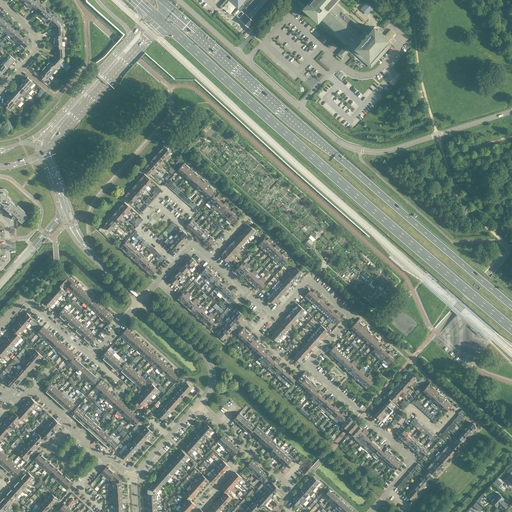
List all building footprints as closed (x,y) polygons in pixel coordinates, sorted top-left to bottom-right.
[(36,0),(35,1),(33,0),(29,0),(26,4),(31,9),(33,6),(37,9),(41,4),(36,0)] [(228,0),(238,8),(243,12),(245,15),(241,19),(250,28),(255,23),(254,23),(257,20),(256,19),(273,0),(228,0)] [(305,8),(304,9),(317,20),(317,21),(318,20),(319,20),(320,21),(347,46),(346,46),(346,47),(346,48),(346,49),(347,49),(348,49),(349,49),(350,48),(371,67),(390,46),(384,41),(386,39),(383,36),(384,35),(375,27),(368,34),(361,28),(335,5),(334,5),(332,4),(335,0),(311,0),(304,8),(305,8)] [(363,6),(370,12),(374,7),(367,1),(363,6)] [(41,4),(37,9),(40,13),(38,15),(43,20),(48,13),(45,10),(46,9),(41,4)] [(52,16),(48,13),(43,20),(48,24),(50,21),(57,27),(63,24),(53,15),(52,16)] [(3,31),(11,23),(9,21),(7,23),(5,21),(0,26),(0,31),(2,33),(3,31)] [(11,23),(3,31),(8,35),(13,28),(11,26),(13,24),(11,23)] [(63,24),(57,27),(57,36),(53,36),(54,42),(62,42),(62,37),(64,37),(63,24)] [(10,40),(19,30),(17,28),(16,30),(13,28),(8,35),(6,37),(10,40)] [(16,42),(21,35),(19,33),(21,31),(19,30),(10,40),(14,44),(16,42)] [(21,35),(16,42),(20,45),(27,37),(25,36),(24,38),(21,35)] [(27,37),(20,45),(24,49),(29,43),(27,41),(29,39),(27,37)] [(62,42),(54,42),(54,49),(58,49),(58,57),(65,60),(64,46),(62,47),(62,42)] [(9,54),(5,59),(12,64),(15,60),(9,54)] [(56,70),(60,65),(66,70),(70,65),(64,60),(65,60),(58,57),(52,64),(50,61),(45,66),(52,72),(55,68),(56,70)] [(5,59),(2,63),(8,68),(12,64),(5,59)] [(52,72),(45,66),(37,76),(44,83),(45,82),(50,77),(48,75),(52,72)] [(23,78),(21,79),(30,87),(34,83),(27,77),(25,80),(23,78)] [(30,87),(21,79),(20,81),(22,83),(20,85),(29,93),(32,89),(30,87)] [(29,93),(20,85),(18,88),(16,86),(14,88),(23,95),(25,97),(29,93)] [(23,95),(14,88),(13,89),(15,91),(13,93),(19,99),(23,95)] [(19,99),(13,93),(11,96),(9,94),(7,96),(16,103),(18,105),(22,101),(19,99)] [(16,103),(7,96),(6,97),(8,99),(5,102),(8,104),(5,106),(10,110),(16,103)] [(164,146),(160,150),(169,158),(171,156),(168,153),(170,151),(164,146)] [(169,158),(160,150),(157,154),(163,159),(165,157),(168,160),(169,158)] [(163,159),(157,154),(153,158),(163,166),(164,164),(161,161),(163,159)] [(163,166),(153,158),(150,162),(156,167),(157,168),(159,166),(161,168),(164,170),(165,168),(163,166)] [(156,167),(150,162),(146,165),(156,174),(157,172),(154,169),(156,167)] [(184,162),(179,169),(181,171),(179,172),(181,174),(188,166),(184,162)] [(156,174),(146,165),(143,169),(149,175),(150,176),(152,174),(154,176),(156,174)] [(188,166),(181,174),(183,176),(184,174),(187,176),(193,169),(191,167),(191,168),(188,166)] [(193,169),(187,176),(189,178),(187,179),(189,181),(196,173),(194,171),(195,170),(193,169)] [(196,173),(189,181),(191,183),(192,181),(194,183),(200,176),(196,173)] [(150,180),(144,174),(141,178),(149,185),(150,183),(149,182),(150,180)] [(200,176),(194,183),(196,185),(195,186),(197,188),(204,180),(200,176)] [(149,185),(141,178),(137,182),(143,188),(145,186),(147,187),(149,185)] [(204,180),(197,188),(201,192),(202,190),(208,183),(204,180)] [(143,188),(137,182),(134,186),(142,193),(143,191),(142,190),(143,188)] [(208,183),(202,190),(204,192),(203,193),(204,195),(212,187),(208,183)] [(142,193),(134,186),(130,190),(136,195),(138,193),(140,195),(142,193)] [(212,187),(204,195),(206,197),(208,195),(210,197),(216,191),(212,187)] [(0,202),(1,202),(5,205),(3,207),(8,210),(11,213),(12,212),(19,218),(18,219),(22,223),(28,216),(25,213),(26,212),(18,205),(17,206),(10,200),(11,199),(7,195),(8,192),(5,189),(0,188),(0,202)] [(138,197),(130,190),(127,194),(136,202),(138,200),(136,199),(138,197)] [(136,202),(127,194),(123,198),(131,205),(133,203),(135,204),(136,202)] [(213,196),(207,202),(211,206),(220,197),(218,195),(215,198),(213,196)] [(213,211),(215,209),(221,203),(219,201),(221,198),(220,197),(211,206),(209,208),(213,211)] [(130,207),(124,202),(121,206),(128,213),(129,212),(130,213),(131,212),(130,211),(128,210),(130,207)] [(221,203),(215,209),(219,213),(227,203),(226,202),(223,205),(221,203)] [(227,203),(219,213),(223,216),(228,210),(226,208),(229,205),(227,203)] [(128,213),(121,206),(117,210),(123,215),(125,213),(127,215),(128,213)] [(228,210),(223,216),(227,220),(235,210),(233,209),(231,212),(228,210)] [(123,215),(117,210),(114,214),(123,222),(125,220),(121,217),(123,215)] [(235,210),(227,220),(231,223),(236,217),(234,215),(237,212),(235,210)] [(123,222),(114,214),(110,218),(116,223),(118,221),(121,224),(123,222)] [(116,223),(110,218),(107,222),(116,230),(117,228),(114,225),(116,223)] [(192,219),(187,225),(189,227),(186,230),(188,231),(196,223),(192,219)] [(116,230),(107,222),(103,226),(109,231),(111,229),(114,232),(116,230)] [(196,223),(188,231),(190,233),(193,230),(195,232),(200,226),(196,223)] [(200,226),(195,232),(197,234),(194,237),(196,238),(204,230),(200,226)] [(246,226),(244,228),(253,235),(257,231),(251,226),(249,229),(246,226)] [(181,229),(180,228),(178,229),(180,230),(177,233),(187,241),(188,239),(185,237),(187,234),(181,229)] [(253,235),(244,228),(243,229),(246,232),(244,234),(249,239),(253,235)] [(203,239),(208,233),(210,231),(208,230),(206,232),(204,230),(196,238),(198,240),(201,237),(203,239)] [(187,241),(177,233),(174,237),(180,242),(182,240),(185,243),(187,241)] [(208,233),(203,239),(205,241),(202,244),(204,245),(212,237),(208,233)] [(249,239),(244,234),(242,236),(239,233),(237,235),(246,243),(249,239)] [(246,243),(237,235),(236,237),(239,240),(237,242),(242,247),(246,243)] [(180,242),(174,237),(171,241),(180,249),(181,247),(178,244),(180,242)] [(212,237),(204,245),(206,247),(209,244),(211,246),(216,240),(212,237)] [(266,241),(263,239),(258,245),(262,249),(270,240),(268,238),(266,241)] [(309,248),(314,243),(309,239),(305,243),(309,248)] [(242,247),(237,242),(234,240),(231,244),(240,252),(242,250),(238,247),(240,245),(242,247)] [(270,240),(262,249),(266,252),(271,246),(269,244),(272,241),(270,240)] [(180,249),(171,241),(167,245),(173,250),(175,248),(178,251),(180,249)] [(127,244),(125,242),(120,248),(124,251),(131,244),(129,242),(127,244)] [(131,244),(124,251),(128,255),(133,249),(131,247),(133,245),(131,244)] [(240,252),(231,244),(227,248),(233,253),(235,251),(238,254),(240,252)] [(273,248),(271,246),(266,252),(270,256),(278,247),(276,245),(273,248)] [(278,247),(270,256),(274,259),(279,253),(277,251),(280,248),(278,247)] [(233,253),(227,248),(224,252),(233,260),(235,258),(231,255),(233,253)] [(135,251),(133,249),(128,255),(132,258),(139,251),(137,249),(135,251)] [(139,251),(132,258),(136,262),(141,256),(139,254),(140,252),(139,251)] [(156,258),(159,260),(161,262),(164,259),(165,260),(167,258),(165,256),(164,258),(158,252),(156,254),(158,256),(156,258)] [(233,260),(224,252),(220,256),(226,261),(228,259),(231,262),(233,260)] [(281,255),(279,253),(274,259),(277,263),(286,254),(284,252),(281,255)] [(286,254),(277,263),(281,266),(287,260),(285,258),(288,255),(286,254)] [(143,258),(141,256),(136,262),(140,265),(146,258),(145,256),(143,258)] [(197,263),(192,258),(190,260),(187,257),(185,259),(194,267),(197,263)] [(146,258),(140,265),(143,269),(149,263),(147,261),(148,259),(146,258)] [(194,267),(185,259),(184,261),(187,264),(185,266),(190,271),(194,267)] [(151,265),(149,263),(143,269),(147,272),(154,265),(152,263),(151,265)] [(241,264),(236,270),(240,274),(248,264),(246,263),(243,266),(241,264)] [(248,264),(240,274),(244,277),(249,271),(247,269),(250,266),(248,264)] [(154,265),(147,272),(151,276),(157,270),(154,268),(156,266),(154,265)] [(190,271),(185,266),(183,268),(180,265),(178,267),(187,275),(190,271)] [(211,270),(207,266),(202,272),(204,274),(201,277),(202,279),(211,270)] [(187,275),(178,267),(177,269),(180,271),(178,274),(183,278),(187,275)] [(292,268),(290,270),(299,278),(303,274),(297,269),(295,271),(292,268)] [(211,270),(202,279),(204,280),(207,277),(209,279),(215,273),(211,270)] [(249,271),(244,277),(248,281),(256,271),(254,270),(251,273),(249,271)] [(299,278),(290,270),(289,271),(292,274),(290,276),(296,282),(299,278)] [(256,271),(248,281),(252,284),(257,278),(255,276),(258,273),(256,271)] [(183,278),(178,274),(176,276),(173,273),(171,275),(180,282),(183,278)] [(218,277),(215,273),(209,279),(212,281),(208,284),(210,286),(218,277)] [(71,291),(77,285),(67,275),(64,278),(67,281),(70,284),(67,288),(71,291)] [(180,282),(171,275),(170,276),(173,279),(171,281),(176,286),(180,282)] [(285,275),(283,277),(292,286),(296,282),(290,276),(288,279),(285,275)] [(222,280),(218,277),(210,286),(212,287),(215,284),(217,286),(220,283),(222,280)] [(257,278),(252,284),(255,287),(264,278),(262,277),(259,280),(257,278)] [(292,286),(283,277),(282,279),(285,282),(283,284),(287,287),(289,289),(292,286)] [(61,288),(67,281),(64,278),(54,289),(61,295),(65,291),(61,288)] [(264,278),(255,287),(259,291),(265,285),(262,283),(266,280),(264,278)] [(222,284),(220,283),(217,286),(215,288),(219,291),(227,283),(225,281),(222,284)] [(448,290),(448,289),(439,281),(439,282),(448,290)] [(281,282),(278,286),(286,294),(288,292),(285,289),(287,287),(283,284),(281,282)] [(227,283),(219,291),(223,295),(228,290),(226,288),(229,285),(227,283)] [(77,285),(71,291),(75,295),(82,288),(77,285)] [(278,286),(274,290),(280,295),(282,293),(285,296),(286,294),(278,286)] [(82,288),(75,295),(79,299),(86,292),(82,288)] [(230,291),(228,290),(223,295),(227,298),(235,290),(233,288),(230,291)] [(61,295),(54,289),(51,293),(58,299),(61,295)] [(235,290),(227,298),(231,302),(236,297),(234,295),(237,292),(235,290)] [(274,290),(271,294),(279,302),(281,300),(278,297),(280,295),(274,290)] [(312,293),(310,291),(305,297),(309,300),(316,292),(315,290),(312,293)] [(86,292),(79,299),(83,302),(90,295),(86,292)] [(184,292),(177,299),(181,303),(189,293),(188,292),(186,294),(184,292)] [(316,292),(309,300),(313,304),(317,298),(315,296),(318,293),(316,292)] [(58,299),(51,293),(47,297),(54,303),(58,299)] [(189,293),(181,303),(185,306),(190,300),(188,298),(191,295),(189,293)] [(271,294),(267,298),(273,303),(274,301),(278,304),(279,302),(271,294)] [(90,295),(83,302),(87,306),(94,299),(90,295)] [(54,303),(47,297),(43,301),(50,308),(54,303)] [(320,300),(317,298),(313,304),(317,307),(324,299),(322,297),(320,300)] [(82,310),(84,308),(72,298),(70,301),(82,310)] [(94,299),(87,306),(92,310),(98,303),(94,299)] [(190,300),(185,306),(189,310),(197,300),(195,299),(192,302),(190,300)] [(324,299),(317,307),(320,311),(325,305),(323,303),(326,300),(324,299)] [(197,300),(189,310),(193,313),(198,307),(196,305),(199,302),(197,300)] [(98,303),(92,310),(96,313),(102,306),(98,303)] [(304,309),(298,304),(294,308),(303,316),(305,315),(302,311),(304,309)] [(327,307),(325,305),(320,311),(324,314),(332,306),(330,304),(327,307)] [(102,306),(96,313),(100,317),(106,310),(102,306)] [(198,307),(193,313),(197,317),(205,307),(203,306),(200,309),(198,307)] [(332,306),(324,314),(328,318),(333,312),(331,310),(334,307),(332,306)] [(64,307),(58,314),(62,318),(70,309),(69,308),(67,310),(64,307)] [(205,307),(197,317),(201,320),(206,314),(204,312),(207,309),(205,307)] [(303,316),(294,308),(291,312),(297,317),(299,315),(302,318),(303,316)] [(70,309),(62,318),(66,322),(72,315),(70,312),(72,310),(70,309)] [(106,310),(100,317),(104,320),(110,314),(106,310)] [(238,311),(234,315),(243,323),(244,321),(241,318),(243,316),(238,311)] [(335,314),(333,312),(328,318),(332,321),(340,312),(338,311),(335,314)] [(297,317),(291,312),(287,316),(297,324),(298,322),(295,319),(297,317)] [(340,312),(332,321),(336,325),(341,319),(339,317),(342,314),(340,312)] [(34,319),(27,313),(23,317),(30,323),(34,319)] [(206,314),(201,320),(204,324),(213,314),(211,313),(208,316),(206,314)] [(110,314),(104,320),(108,324),(114,317),(110,314)] [(213,314),(204,324),(208,327),(214,321),(212,320),(215,316),(213,314)] [(72,315),(66,322),(70,325),(79,316),(77,315),(75,317),(72,315)] [(243,323),(234,315),(231,319),(236,324),(238,321),(241,324),(243,323)] [(79,316),(70,325),(74,329),(80,322),(78,320),(80,317),(79,316)] [(297,324),(287,316),(284,320),(286,322),(290,325),(291,323),(295,326),(297,324)] [(30,323),(23,317),(19,321),(26,327),(30,323)] [(236,324),(231,319),(227,323),(236,330),(237,328),(234,326),(236,324)] [(362,324),(358,320),(352,326),(354,328),(351,332),(353,334),(362,324)] [(26,327),(19,321),(16,325),(23,331),(26,327)] [(290,325),(286,322),(284,324),(281,321),(280,323),(288,331),(292,327),(290,325)] [(80,322),(74,329),(78,333),(87,323),(85,322),(83,325),(80,322)] [(87,323),(78,333),(82,336),(88,329),(86,327),(88,324),(87,323)] [(236,330),(227,323),(224,327),(229,331),(231,329),(234,332),(236,330)] [(288,331),(280,323),(278,325),(281,328),(279,330),(285,335),(288,331)] [(366,327),(362,324),(353,334),(355,335),(358,332),(360,334),(366,327)] [(23,331),(16,325),(12,329),(21,337),(19,335),(23,331)] [(321,325),(317,329),(326,337),(328,335),(325,332),(326,330),(321,325)] [(43,326),(37,333),(41,337),(47,330),(43,326)] [(479,335),(480,334),(471,326),(469,327),(479,335)] [(229,331),(224,327),(220,330),(229,338),(230,336),(227,334),(229,331)] [(244,327),(238,334),(240,335),(237,339),(239,341),(248,331),(244,327)] [(370,331),(366,327),(360,334),(362,335),(359,339),(361,340),(370,331)] [(21,337),(12,329),(14,331),(11,335),(18,341),(21,337)] [(88,329),(82,336),(86,340),(95,330),(93,329),(91,332),(88,329)] [(127,329),(120,336),(125,339),(131,332),(127,329)] [(229,338),(220,330),(220,331),(219,330),(218,329),(217,330),(216,331),(215,332),(216,334),(217,334),(222,339),(224,337),(227,340),(229,338)] [(285,335),(279,330),(277,332),(274,329),(273,331),(281,338),(285,335)] [(317,329),(314,333),(319,338),(321,335),(324,338),(326,337),(317,329)] [(47,330),(41,337),(45,341),(51,334),(47,330)] [(95,330),(86,340),(90,344),(97,337),(94,334),(96,332),(95,330)] [(248,331),(239,341),(241,342),(244,339),(246,341),(252,334),(248,331)] [(281,338),(273,331),(271,333),(274,336),(272,338),(278,343),(281,338)] [(374,334),(370,331),(361,340),(363,342),(366,339),(368,341),(374,334)] [(131,332),(125,339),(129,343),(135,336),(131,332)] [(314,333),(310,337),(319,344),(321,342),(317,340),(319,338),(314,333)] [(51,334),(45,341),(49,344),(55,337),(51,334)] [(252,334),(246,341),(248,342),(245,346),(247,348),(256,338),(252,334)] [(377,338),(374,334),(368,341),(370,342),(367,346),(369,347),(377,338)] [(18,341),(11,335),(7,339),(14,346),(18,341)] [(135,336),(129,343),(133,347),(139,340),(135,336)] [(55,337),(49,344),(53,348),(59,341),(55,337)] [(307,341),(309,342),(312,345),(314,343),(317,346),(319,344),(310,337),(307,341)] [(256,338),(247,348),(249,349),(252,346),(254,348),(259,341),(256,338)] [(381,341),(377,338),(369,347),(371,349),(374,346),(376,348),(377,346),(381,341)] [(14,346),(7,339),(3,343),(10,350),(14,346)] [(139,340),(133,347),(137,350),(143,343),(139,340)] [(59,341),(53,348),(57,352),(63,345),(59,341)] [(259,341),(254,348),(256,349),(253,353),(255,355),(263,345),(259,341)] [(304,341),(302,343),(311,351),(315,347),(312,345),(309,342),(307,344),(304,341)] [(10,350),(3,343),(0,347),(7,354),(10,350)] [(143,343),(137,350),(141,354),(147,347),(143,343)] [(311,351),(302,343),(300,345),(304,348),(302,350),(308,355),(311,351)] [(379,348),(377,346),(376,348),(372,352),(376,355),(384,346),(382,344),(379,348)] [(63,345),(57,352),(61,355),(67,348),(63,345)] [(263,345),(255,355),(256,356),(259,353),(261,355),(262,355),(263,353),(267,348),(263,345)] [(335,346),(330,351),(332,353),(329,356),(331,358),(339,349),(335,346)] [(384,346),(376,355),(380,359),(385,353),(383,351),(386,348),(384,346)] [(147,347),(141,354),(145,357),(151,351),(147,347)] [(67,348),(61,355),(65,359),(72,352),(67,348)] [(297,349),(295,351),(304,359),(308,355),(302,350),(300,352),(297,349)] [(339,349),(331,358),(333,360),(336,356),(338,358),(343,353),(339,349)] [(31,351),(30,352),(39,361),(43,356),(36,350),(33,353),(31,351)] [(107,350),(101,357),(105,361),(114,351),(113,350),(110,353),(107,350)] [(114,351),(105,361),(110,364),(116,357),(113,355),(115,353),(114,351)] [(151,351),(145,357),(149,361),(155,354),(151,351)] [(304,359),(295,351),(293,353),(297,356),(295,358),(301,363),(304,359)] [(387,355),(385,353),(380,359),(384,362),(392,353),(390,351),(387,355)] [(39,361),(30,352),(28,354),(31,356),(28,359),(35,365),(39,361)] [(72,352),(65,359),(69,362),(68,364),(76,356),(72,352)] [(262,355),(261,355),(257,360),(261,363),(270,353),(268,352),(265,355),(263,353),(262,355)] [(270,353),(261,363),(265,367),(271,360),(269,358),(272,355),(270,353)] [(343,353),(338,358),(340,360),(337,363),(339,365),(347,356),(343,353)] [(392,353),(384,362),(388,366),(393,360),(391,358),(394,355),(392,353)] [(155,354),(149,361),(153,365),(159,358),(155,354)] [(76,356),(68,364),(71,367),(68,369),(70,370),(78,361),(74,357),(76,356)] [(347,356),(339,365),(341,367),(344,363),(346,365),(349,362),(351,360),(347,356)] [(116,357),(110,364),(114,368),(122,359),(121,358),(118,360),(116,357)] [(159,358),(153,365),(157,368),(163,361),(159,358)] [(23,359),(22,360),(32,369),(35,365),(28,359),(26,361),(23,359)] [(122,359),(114,368),(118,372),(126,362),(124,365),(121,362),(123,360),(122,359)] [(271,360),(265,367),(269,370),(278,360),(276,359),(273,362),(271,360)] [(32,369),(22,360),(21,362),(24,364),(21,367),(28,373),(32,369)] [(278,360),(269,370),(273,374),(279,367),(277,365),(280,362),(278,360)] [(349,362),(346,365),(344,368),(347,371),(356,362),(354,360),(351,364),(349,362)] [(78,361),(70,370),(71,371),(73,369),(76,371),(82,365),(78,361)] [(163,361),(157,368),(161,372),(167,365),(163,361)] [(126,362),(118,372),(120,369),(124,373),(132,364),(131,363),(129,365),(126,362)] [(356,362),(347,371),(351,375),(356,369),(354,367),(357,364),(356,362)] [(8,373),(13,366),(10,363),(5,370),(8,373)] [(132,364),(124,373),(128,377),(134,370),(131,367),(133,365),(132,364)] [(82,365),(76,371),(79,374),(76,376),(78,377),(86,368),(82,365)] [(167,365),(161,372),(165,375),(171,369),(167,365)] [(279,367),(273,374),(277,377),(286,367),(284,366),(281,369),(279,367)] [(16,367),(15,368),(24,377),(28,373),(21,367),(19,369),(16,367)] [(286,367),(277,377),(280,381),(287,374),(285,372),(287,369),(286,367)] [(356,369),(351,375),(355,378),(363,369),(362,367),(359,371),(356,369)] [(24,377),(15,368),(14,370),(16,372),(14,375),(21,381),(24,377)] [(86,368),(78,377),(79,378),(81,376),(84,379),(90,372),(86,368)] [(149,369),(147,371),(154,379),(156,377),(149,369)] [(171,369),(165,375),(169,379),(175,372),(171,369)] [(363,369),(355,378),(359,382),(364,376),(362,374),(365,371),(363,369)] [(134,370),(128,377),(132,380),(140,371),(139,370),(137,372),(134,370)] [(140,371),(132,380),(136,384),(142,377),(139,374),(141,372),(140,371)] [(407,371),(404,375),(413,384),(415,382),(412,379),(414,377),(407,371)] [(90,372),(84,379),(87,381),(85,383),(86,385),(94,375),(90,372)] [(175,372),(169,379),(173,383),(179,376),(175,372)] [(287,374),(280,381),(284,384),(293,374),(292,373),(289,376),(287,374)] [(307,377),(303,373),(298,380),(300,382),(297,385),(298,387),(307,377)] [(293,374),(284,384),(288,388),(294,381),(292,379),(295,376),(293,374)] [(364,376),(359,382),(363,385),(371,376),(369,374),(366,378),(364,376)] [(9,375),(8,377),(17,385),(21,381),(14,375),(11,377),(9,375)] [(90,388),(98,379),(94,375),(86,385),(90,388)] [(413,384),(404,375),(400,379),(406,385),(408,383),(412,386),(413,384)] [(371,376),(363,385),(367,389),(372,383),(370,381),(373,378),(371,376)] [(17,385),(8,377),(7,378),(9,380),(6,383),(13,389),(17,385)] [(142,377),(136,384),(140,388),(144,383),(146,381),(142,377)] [(311,380),(307,377),(298,387),(300,388),(303,385),(305,387),(311,380)] [(148,378),(146,381),(144,383),(148,387),(148,388),(154,394),(158,390),(152,384),(153,382),(148,378)] [(406,385),(400,379),(397,383),(406,392),(408,390),(405,387),(406,385)] [(311,380),(305,387),(308,389),(304,392),(306,394),(315,384),(311,380)] [(100,382),(93,389),(98,393),(104,386),(100,382)] [(186,382),(182,386),(189,392),(193,388),(186,382)] [(423,390),(427,393),(433,387),(431,385),(432,383),(430,382),(423,390)] [(51,383),(44,390),(49,394),(57,384),(56,383),(54,386),(51,383)] [(406,392),(397,383),(393,387),(400,393),(401,390),(405,394),(406,392)] [(57,384),(49,394),(53,397),(59,390),(56,388),(58,386),(57,384)] [(319,387),(315,384),(306,394),(308,395),(311,392),(313,394),(315,392),(319,387)] [(104,386),(98,393),(102,396),(108,389),(104,386)] [(189,392),(182,386),(178,390),(185,396),(189,392)] [(400,393),(393,387),(390,391),(398,398),(399,396),(398,395),(400,393)] [(433,387),(427,393),(431,397),(437,390),(433,387)] [(148,388),(144,392),(151,398),(154,394),(148,388)] [(106,400),(112,393),(108,389),(102,396),(99,399),(101,400),(103,398),(106,400)] [(59,390),(53,397),(57,401),(65,392),(64,390),(62,393),(59,390)] [(185,396),(178,390),(175,394),(182,400),(185,396)] [(433,402),(441,394),(437,390),(431,397),(429,399),(433,402)] [(315,392),(313,394),(309,399),(313,402),(322,392),(320,391),(317,394),(315,392)] [(398,398),(390,391),(386,395),(392,400),(394,398),(396,400),(398,398)] [(65,392),(57,401),(61,405),(67,398),(64,395),(66,393),(65,392)] [(144,392),(140,396),(147,402),(151,398),(144,392)] [(322,392),(313,402),(317,406),(323,399),(321,397),(324,394),(322,392)] [(112,393),(106,400),(110,404),(116,397),(112,393)] [(182,400),(175,394),(171,398),(178,404),(182,400)] [(437,406),(445,397),(441,394),(433,402),(437,406)] [(140,396),(134,403),(139,408),(142,405),(143,406),(147,402),(140,396)] [(116,397),(110,404),(114,407),(120,400),(116,397)] [(441,409),(443,407),(449,401),(445,397),(437,406),(441,409)] [(38,405),(31,398),(27,402),(35,409),(38,405)] [(67,398),(61,405),(65,408),(73,399),(72,398),(70,400),(67,398)] [(178,404),(171,398),(168,402),(174,408),(178,404)] [(323,399),(317,406),(321,409),(329,399),(328,398),(325,401),(323,399)] [(73,399),(65,408),(69,412),(75,405),(72,402),(74,400),(73,399)] [(329,399),(321,409),(324,413),(331,406),(328,404),(331,401),(329,399)] [(396,405),(390,400),(388,402),(384,399),(383,401),(392,409),(396,405)] [(120,400),(114,407),(118,411),(124,404),(120,400)] [(392,409),(383,401),(381,403),(384,406),(382,408),(388,413),(392,409)] [(453,405),(449,401),(443,407),(447,411),(453,405)] [(35,409),(27,402),(25,404),(24,404),(23,405),(31,413),(35,409)] [(174,408),(168,402),(164,406),(171,412),(174,408)] [(120,417),(122,414),(128,408),(124,404),(118,411),(116,413),(120,417)] [(31,413),(23,405),(21,407),(22,408),(20,410),(27,417),(31,413)] [(331,406),(324,413),(328,416),(337,406),(336,405),(333,408),(331,406)] [(164,406),(160,410),(167,416),(171,412),(164,406)] [(337,406),(328,416),(332,420),(338,413),(336,411),(339,408),(337,406)] [(77,407),(71,414),(75,418),(84,408),(82,407),(80,410),(77,407)] [(310,419),(314,415),(310,411),(309,413),(302,407),(299,409),(310,419)] [(388,413),(382,408),(381,410),(377,407),(376,409),(385,417),(388,413)] [(84,408),(75,418),(79,421),(85,414),(83,412),(85,409),(84,408)] [(128,408),(122,414),(126,418),(132,411),(128,408)] [(385,417),(376,409),(374,411),(377,414),(375,416),(381,421),(385,417)] [(27,417),(20,410),(16,414),(14,412),(24,421),(27,417)] [(160,410),(157,414),(163,421),(167,416),(160,410)] [(132,411),(126,418),(130,422),(136,415),(132,411)] [(24,421),(14,412),(10,416),(18,423),(21,419),(24,421)] [(83,425),(92,416),(88,412),(85,414),(79,421),(83,425)] [(341,415),(338,413),(332,420),(336,423),(345,413),(343,412),(341,415)] [(395,425),(403,415),(399,412),(395,418),(395,419),(392,423),(395,425)] [(240,413),(233,420),(234,422),(236,421),(238,423),(244,416),(240,413)] [(345,413),(336,423),(340,427),(341,426),(346,420),(344,418),(347,415),(345,413)] [(136,415),(130,422),(134,425),(140,419),(136,415)] [(18,423),(10,416),(8,419),(7,418),(6,419),(14,427),(18,423)] [(87,428),(96,419),(92,416),(83,425),(87,428)] [(244,416),(238,423),(240,425),(239,426),(241,428),(248,420),(244,416)] [(349,416),(346,420),(341,426),(345,429),(353,420),(349,416)] [(54,418),(50,423),(57,429),(61,425),(54,418)] [(14,427),(6,419),(4,421),(5,422),(3,424),(11,431),(14,427)] [(91,432),(100,423),(96,419),(87,428),(91,432)] [(248,420),(241,428),(242,429),(244,428),(246,430),(252,423),(248,420)] [(353,420),(345,429),(346,431),(350,434),(358,424),(355,422),(353,420)] [(47,424),(45,426),(54,433),(57,429),(50,423),(48,425),(47,424)] [(100,423),(91,432),(95,436),(102,429),(99,426),(101,424),(100,423)] [(121,423),(119,425),(128,432),(130,430),(121,423)] [(252,423),(246,430),(248,432),(247,433),(249,435),(257,426),(256,427),(252,423)] [(469,424),(468,426),(475,432),(479,428),(473,423),(471,425),(469,424)] [(11,431),(3,424),(1,427),(0,426),(0,425),(0,428),(7,435),(11,431)] [(213,430),(207,424),(203,428),(209,434),(213,430)] [(358,424),(350,434),(354,437),(359,431),(359,432),(364,426),(362,424),(360,426),(358,424)] [(54,433),(45,426),(44,427),(45,428),(43,431),(50,437),(54,433)] [(146,426),(142,430),(149,437),(153,432),(146,426)] [(257,426),(249,435),(251,432),(255,436),(261,429),(257,426)] [(475,432),(468,426),(466,427),(468,429),(466,431),(472,436),(475,432)] [(209,434),(203,428),(199,432),(206,438),(209,434)] [(102,429),(95,436),(100,439),(108,430),(107,429),(104,431),(102,429)] [(261,429),(255,436),(259,439),(265,433),(261,429)] [(403,431),(398,436),(402,440),(411,430),(409,429),(407,431),(405,433),(403,431)] [(104,443),(112,434),(108,430),(100,439),(104,443)] [(149,437),(142,430),(138,435),(145,441),(149,437)] [(359,431),(354,437),(353,438),(357,442),(366,432),(364,430),(361,433),(359,432),(359,431)] [(411,430),(402,440),(406,443),(411,438),(413,436),(411,434),(413,432),(411,430)] [(466,431),(465,430),(463,432),(462,432),(461,433),(468,440),(472,436),(466,431)] [(37,432),(37,433),(47,441),(50,437),(43,431),(39,434),(37,432)] [(206,438),(199,432),(196,436),(202,442),(206,438)] [(366,432),(357,442),(361,445),(367,438),(365,437),(368,433),(366,432)] [(37,433),(33,437),(41,443),(44,440),(46,442),(47,441),(37,433)] [(265,433),(259,439),(263,443),(269,437),(265,433)] [(468,440),(461,433),(459,435),(457,437),(459,439),(465,444),(468,440)] [(108,447),(116,437),(112,434),(104,443),(108,447)] [(224,434),(217,441),(221,445),(227,439),(225,437),(226,435),(224,434)] [(145,441),(138,435),(135,439),(142,445),(145,441)] [(202,442),(196,436),(192,440),(199,446),(202,442)] [(33,437),(30,441),(37,448),(41,443),(33,437)] [(116,437),(108,447),(112,450),(118,443),(115,441),(117,438),(116,437)] [(269,437),(263,443),(267,447),(273,440),(269,437)] [(367,438),(361,445),(365,449),(374,439),(372,437),(369,440),(367,438)] [(411,438),(406,443),(410,447),(417,439),(415,438),(413,440),(411,438)] [(142,445),(135,439),(131,443),(138,449),(142,445)] [(227,439),(221,445),(225,449),(231,442),(227,439)] [(374,439),(365,449),(368,452),(375,445),(373,444),(375,440),(374,439)] [(417,439),(410,447),(414,450),(419,445),(417,443),(418,441),(417,439)] [(455,439),(454,441),(461,448),(465,444),(459,439),(457,441),(455,439)] [(199,446),(192,440),(189,444),(195,450),(199,446)] [(273,440),(267,447),(271,450),(269,453),(277,444),(273,440)] [(30,441),(26,445),(33,452),(37,448),(30,441)] [(461,448),(454,441),(452,443),(454,445),(452,447),(458,452),(461,448)] [(231,442),(225,449),(229,452),(235,446),(231,442)] [(138,449),(131,443),(128,447),(135,453),(138,449)] [(195,450),(189,444),(186,447),(185,445),(183,447),(191,454),(195,450)] [(277,444),(269,453),(270,454),(272,453),(274,455),(280,449),(276,445),(277,444)] [(375,445),(368,452),(372,456),(381,446),(380,444),(377,447),(375,445)] [(26,445),(22,449),(30,456),(33,452),(26,445)] [(419,445),(414,450),(418,454),(424,446),(423,445),(421,447),(419,445)] [(447,445),(444,449),(453,457),(454,455),(451,453),(453,451),(447,445)] [(235,446),(229,452),(234,456),(241,448),(239,447),(238,448),(235,446)] [(381,446),(372,456),(376,459),(381,454),(382,452),(380,451),(383,447),(381,446)] [(424,446),(418,454),(422,458),(427,452),(425,450),(426,448),(424,446)] [(135,453),(128,447),(124,451),(131,457),(135,453)] [(386,448),(382,452),(381,454),(383,456),(380,460),(382,461),(390,452),(386,448)] [(22,449),(19,453),(26,460),(30,456),(22,449)] [(280,449),(274,455),(276,457),(275,459),(277,460),(284,452),(280,449)] [(444,449),(440,453),(446,458),(448,456),(451,459),(453,457),(444,449)] [(189,457),(181,450),(179,452),(181,453),(179,455),(185,461),(189,457)] [(131,457),(124,451),(120,455),(127,461),(131,457)] [(284,452),(277,460),(279,462),(280,460),(282,462),(288,456),(284,452)] [(390,452),(382,461),(383,463),(387,459),(389,461),(394,455),(390,452)] [(446,458),(440,453),(439,452),(435,455),(437,457),(446,465),(447,463),(444,460),(446,458)] [(40,453),(34,460),(37,463),(34,465),(36,466),(44,457),(40,453)] [(6,454),(0,460),(0,464),(2,466),(9,459),(7,457),(7,456),(6,454)] [(185,461),(179,455),(175,459),(181,465),(185,461)] [(394,455),(389,461),(391,463),(388,467),(389,468),(398,459),(394,455)] [(281,472),(292,460),(288,456),(282,462),(285,465),(283,466),(279,470),(281,472)] [(44,457),(36,466),(37,468),(39,465),(42,468),(48,461),(44,457)] [(437,457),(433,461),(439,466),(441,464),(444,467),(446,465),(437,457)] [(9,459),(2,466),(6,470),(14,461),(12,460),(11,461),(9,459)] [(181,465),(175,459),(171,463),(178,469),(181,465)] [(252,459),(245,467),(250,470),(255,464),(253,462),(254,461),(252,459)] [(398,459),(389,468),(391,470),(394,466),(396,468),(402,462),(398,459)] [(14,461),(6,470),(10,473),(17,466),(15,464),(15,463),(14,461)] [(48,461),(42,468),(45,470),(42,472),(44,474),(52,464),(48,461)] [(229,466),(223,461),(219,465),(225,471),(229,466)] [(433,461),(430,465),(439,473),(440,471),(437,468),(439,466),(433,461)] [(178,469),(171,463),(168,467),(174,473),(178,469)] [(52,464),(44,474),(45,475),(47,472),(50,475),(56,468),(52,464)] [(255,464),(250,470),(254,474),(259,468),(255,464)] [(225,471),(219,465),(215,469),(222,475),(225,471)] [(430,465),(426,469),(432,474),(434,472),(437,475),(439,473),(430,465)] [(17,466),(10,473),(14,477),(21,470),(17,466)] [(111,470),(107,466),(101,473),(104,476),(101,478),(103,479),(111,470)] [(174,473),(168,467),(164,471),(171,477),(174,473)] [(56,468),(50,475),(53,477),(50,480),(52,481),(60,472),(56,468)] [(259,468),(254,474),(258,478),(263,471),(259,468)] [(222,475),(215,469),(212,473),(218,479),(222,475)] [(118,476),(111,470),(103,479),(104,480),(106,478),(109,481),(110,479),(113,482),(118,476)] [(171,477),(164,471),(161,475),(167,481),(171,477)] [(263,471),(258,478),(262,481),(269,474),(267,472),(266,473),(263,471)] [(34,478),(27,472),(24,476),(33,484),(34,483),(32,481),(34,478)] [(60,472),(52,481),(53,482),(55,480),(58,482),(64,475),(60,472)] [(242,478),(235,472),(232,476),(238,482),(242,478)] [(218,479),(212,473),(208,477),(216,484),(217,482),(216,481),(218,479)] [(425,473),(423,475),(430,482),(434,478),(428,473),(426,475),(425,473)] [(64,475),(58,482),(61,484),(58,487),(60,488),(68,479),(64,475)] [(167,481),(161,475),(157,479),(163,485),(167,481)] [(202,475),(199,479),(205,485),(209,481),(202,475)] [(430,482),(423,475),(421,477),(423,479),(421,481),(427,486),(430,482)] [(33,484),(24,476),(20,480),(27,486),(29,483),(32,486),(33,484)] [(118,476),(113,482),(113,483),(112,483),(112,487),(108,487),(109,489),(121,488),(121,479),(118,476)] [(238,482),(232,476),(228,480),(235,486),(238,482)] [(320,482),(315,478),(313,477),(309,481),(316,487),(320,482)] [(499,486),(502,482),(498,478),(494,482),(499,486)] [(68,479),(60,488),(61,489),(63,487),(66,489),(72,483),(68,479)] [(163,485),(157,479),(153,483),(160,489),(163,485)] [(205,485),(199,479),(195,483),(201,489),(205,485)] [(27,486),(20,480),(16,484),(26,492),(27,491),(24,489),(27,486)] [(235,486),(228,480),(225,484),(231,490),(235,486)] [(316,487),(309,481),(306,485),(312,491),(316,487)] [(418,481),(416,483),(424,490),(427,486),(421,481),(419,483),(418,481)] [(160,489),(153,483),(150,488),(151,489),(151,488),(156,493),(160,489)] [(201,489),(195,483),(191,487),(198,493),(201,489)] [(280,490),(272,483),(269,487),(275,493),(277,490),(279,492),(280,490)] [(424,490),(416,483),(414,485),(416,486),(414,489),(420,494),(424,490)] [(26,492),(16,484),(13,488),(20,494),(22,491),(25,494),(26,492)] [(231,490),(225,484),(222,487),(221,486),(220,487),(232,498),(227,494),(231,490)] [(312,491),(306,485),(302,489),(309,495),(311,496),(314,492),(312,491)] [(198,493),(191,487),(188,491),(194,497),(198,493)] [(232,498),(220,487),(219,487),(225,492),(222,496),(228,502),(232,498)] [(275,493),(269,487),(265,491),(271,497),(275,493)] [(20,494),(13,488),(9,492),(18,500),(20,499),(17,497),(20,494)] [(309,495),(302,489),(299,493),(305,499),(309,495)] [(411,489),(409,491),(417,498),(420,494),(414,489),(412,491),(411,489)] [(333,494),(329,490),(323,496),(327,500),(333,494)] [(194,497),(188,491),(184,495),(196,506),(191,501),(194,497)] [(271,497),(265,491),(261,495),(268,501),(271,497)] [(417,498),(409,491),(407,493),(409,494),(407,496),(413,502),(417,498)] [(18,500),(9,492),(6,496),(12,502),(15,499),(17,502),(18,500)] [(45,493),(44,494),(54,503),(58,499),(51,493),(48,496),(45,493)] [(305,499),(299,493),(295,497),(302,503),(303,504),(307,500),(305,499)] [(503,509),(508,504),(503,500),(504,499),(498,493),(491,501),(494,504),(494,505),(496,506),(497,507),(498,505),(503,509)] [(54,503),(44,494),(43,496),(46,498),(43,501),(50,507),(54,503)] [(337,497),(333,494),(327,500),(331,504),(337,497)] [(196,506),(184,495),(188,499),(185,503),(191,509),(193,506),(195,507),(196,506)] [(268,501),(261,495),(258,499),(264,505),(268,501)] [(12,502),(6,496),(2,500),(11,508),(12,507),(10,505),(12,502)] [(228,502),(222,496),(218,500),(224,506),(228,502)] [(302,503),(295,497),(291,501),(298,507),(302,503)] [(341,501),(337,497),(331,504),(335,507),(341,501)] [(264,505),(258,499),(254,503),(253,501),(252,502),(261,509),(264,505)] [(11,508),(2,500),(0,502),(0,505),(5,510),(8,508),(10,510),(11,508)] [(224,506),(218,500),(214,504),(221,510),(224,506)] [(50,507),(43,501),(41,504),(38,501),(37,503),(47,511),(50,507)] [(345,504),(341,501),(335,507),(339,511),(345,504)] [(261,509),(252,502),(249,506),(255,511),(259,507),(261,509)] [(476,511),(479,511),(483,508),(476,502),(471,507),(476,511)] [(45,511),(47,511),(37,503),(36,504),(39,506),(36,509),(39,511),(45,511)] [(63,503),(60,506),(61,507),(58,511),(59,511),(64,511),(70,505),(69,504),(67,507),(64,504),(63,503)] [(188,511),(191,509),(185,503),(181,507),(186,511),(188,511)]
